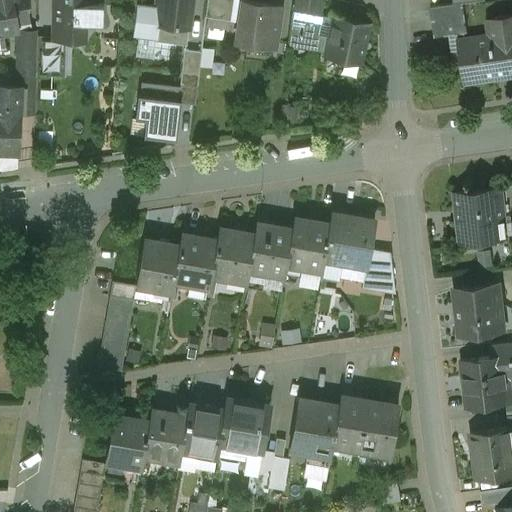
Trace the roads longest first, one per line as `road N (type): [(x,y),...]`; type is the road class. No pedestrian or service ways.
road 1 (residential): [(53,389),(91,392),(419,337)]
road 2 (residential): [(84,202),(400,156)]
road 3 (residential): [(84,202),(53,389)]
road 4 (residential): [(400,156),(419,337)]
road 5 (residential): [(419,337),(445,511)]
road 6 (residential): [(392,0),(400,156)]
road 7 (residential): [(53,389),(32,511)]
